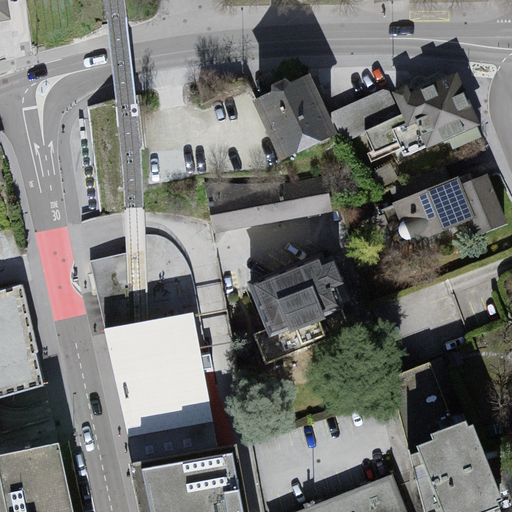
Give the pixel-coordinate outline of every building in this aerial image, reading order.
[(454,76),(391,97),(427,151),(480,129),(454,76)] [(313,82),(254,106),(279,156),(292,160),(333,145),(340,136),(313,82)] [(488,178),(460,188),(474,223),(470,224),(474,238),(506,226),(488,178)] [(281,187),(202,185),(215,237),(332,214),(320,181),(281,187)] [(458,181),(392,206),(409,249),(470,224),(474,223),(460,188),(458,181)] [(124,234),(125,253),(91,262),(106,331),(193,318),(200,317),(198,309),(196,286),(190,269),(185,258),(178,248),(168,239),(157,235),(146,234),(124,234)] [(318,259),(251,289),(266,338),(338,313),(318,259)] [(16,291),(0,295),(0,395),(36,387),(16,291)] [(137,326),(106,331),(132,458),(135,472),(135,473),(216,459),(213,442),(193,318),(137,326)] [(466,425),(431,436),(434,444),(417,450),(419,455),(411,457),(424,511),(491,511),(497,510),(495,504),(499,503),(473,428),(468,430),(466,425)] [(74,511),(61,448),(0,459),(0,481),(1,487),(0,486),(0,511),(74,511)] [(216,459),(135,473),(143,511),(238,511),(227,457),(216,459)] [(410,511),(392,469),(287,511),(410,511)]
